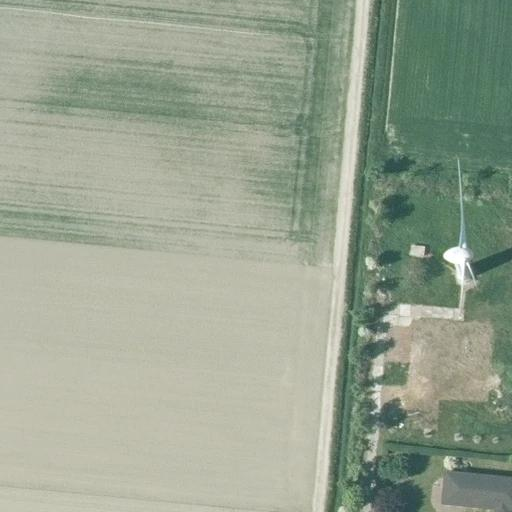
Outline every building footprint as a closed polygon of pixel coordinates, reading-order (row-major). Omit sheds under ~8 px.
[(399,244),(398,257),(413,258),(414,245),(399,244)] [(455,263),(440,267),(443,285),(459,282),(455,263)] [(463,280),(464,280),(465,280),(466,280),(467,280),(467,279),(468,279),(468,278),(469,278),(469,277),(469,276),(470,276),(470,275),(470,274),(470,273),(469,272),(469,271),(468,270),(467,269),(466,269),(465,269),(465,268),(464,268),(463,268),(462,268),(462,269),(461,269),(460,269),(460,270),(459,270),(459,271),(458,272),(458,273),(458,274),(458,275),(458,276),(458,277),(459,277),(459,278),(460,279),(461,280),(462,280),(463,280)] [(389,431),(388,446),(503,454),(505,425),(427,419),(426,433),(389,431)] [(511,511),(511,479),(446,473),(443,506),(495,511),(511,511)]
